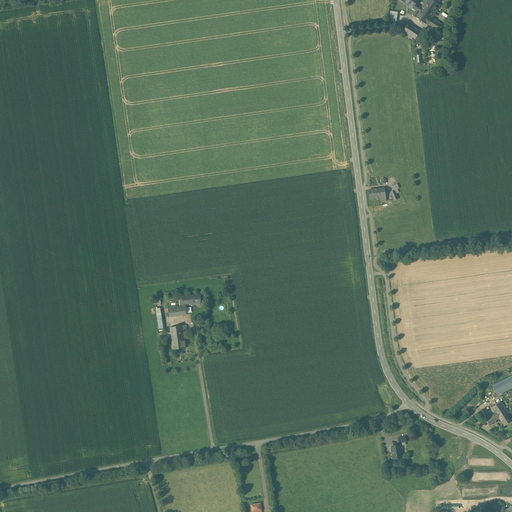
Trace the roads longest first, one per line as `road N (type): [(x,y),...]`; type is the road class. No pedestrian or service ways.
road 1 (unclassified): [(409,404),(344,426),(0,488)]
road 2 (secondary): [(335,0),(380,353),(409,404)]
road 3 (secondary): [(409,404),(511,465)]
